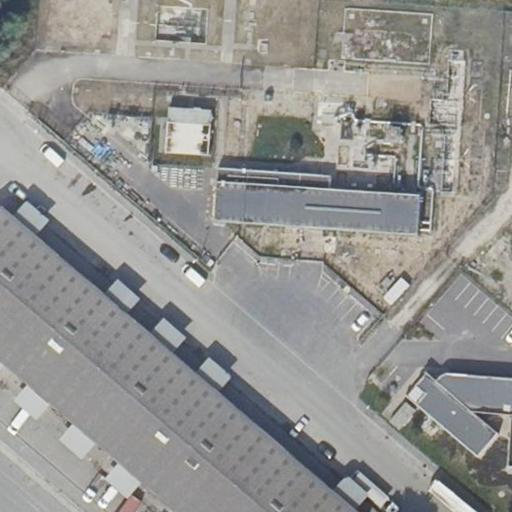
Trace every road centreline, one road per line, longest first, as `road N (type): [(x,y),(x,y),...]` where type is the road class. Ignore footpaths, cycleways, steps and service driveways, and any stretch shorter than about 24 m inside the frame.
road 1 (unclassified): [(326,402),(47,170),(0,155)]
road 2 (unclassified): [(326,402),(447,267)]
road 3 (unclassified): [(457,511),(326,402)]
